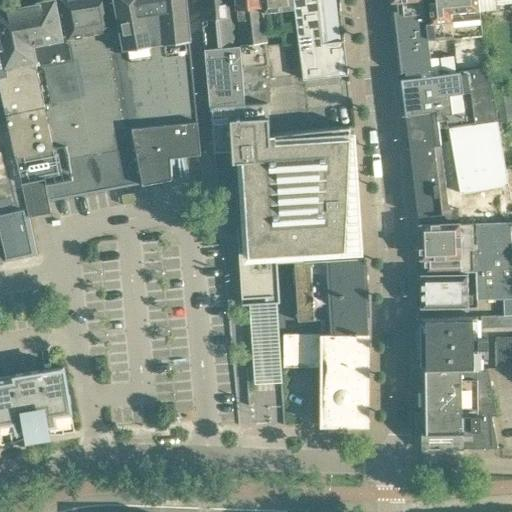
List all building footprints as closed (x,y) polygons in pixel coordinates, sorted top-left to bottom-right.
[(57,0),(23,6),(0,10),(0,90),(9,131),(21,182),(22,187),(25,201),(29,216),(51,212),(49,201),(99,192),(96,177),(93,162),(82,102),(73,57),(62,0),(57,0)] [(96,177),(99,192),(172,178),(171,156),(201,153),(185,0),(62,0),(73,57),(82,102),(93,162),(96,177)] [(228,0),(201,0),(204,20),(205,21),(202,21),(209,104),(245,102),(239,45),(233,46),(228,0)] [(260,0),(234,0),(235,8),(236,8),(239,45),(245,102),(267,102),(270,102),(269,78),(268,78),(268,64),(266,44),(262,12),(260,0)] [(293,0),(260,0),(262,12),(268,11),(270,32),(282,31),(283,42),(266,44),(268,64),(268,78),(269,78),(302,74),(298,42),(295,11),(293,0)] [(339,0),(293,0),(295,11),(298,42),(302,74),(303,74),(303,79),(348,73),(339,0)] [(391,0),(391,1),(401,73),(427,70),(428,76),(433,75),(430,59),(422,0),(391,0)] [(478,0),(427,0),(432,39),(481,35),(478,0)] [(453,57),(441,58),(443,74),(455,72),(453,57)] [(430,59),(433,75),(443,74),(441,58),(430,59)] [(455,72),(443,74),(433,75),(428,76),(401,79),(418,216),(419,225),(457,223),(460,223),(450,144),(499,137),(488,67),(455,72)] [(0,251),(2,261),(36,255),(29,216),(25,201),(22,187),(21,182),(9,131),(0,90),(0,251)] [(511,107),(510,93),(493,96),(497,122),(511,119),(511,107)] [(267,102),(245,102),(209,104),(209,105),(210,105),(213,153),(232,152),(233,162),(242,161),(246,224),(237,225),(242,305),(249,304),(254,384),(282,383),(277,303),(280,302),(277,263),(294,262),(363,257),(362,248),(360,211),(346,212),(350,133),(355,133),(355,125),(353,125),(353,126),(269,134),(267,102)] [(134,192),(122,195),(123,198),(124,205),(133,203),(136,203),(134,192)] [(457,223),(419,225),(420,258),(423,258),(423,274),(467,272),(476,272),(477,301),(503,300),(504,316),(511,315),(511,256),(510,224),(504,224),(479,225),(458,225),(457,223)] [(363,257),(294,262),(298,321),(330,319),(331,333),(368,332),(366,316),(369,316),(365,263),(363,263),(363,257)] [(420,274),(420,308),(468,307),(467,272),(423,274),(420,274)] [(481,316),(481,328),(511,327),(511,315),(504,316),(481,316)] [(473,317),(420,317),(421,368),(473,367),(473,347),(488,347),(488,334),(478,334),(478,338),(473,338),(473,317)] [(284,335),(284,367),(322,367),(321,425),(355,425),(355,420),(362,409),(368,409),(368,332),(331,333),(331,335),(322,335),(284,335)] [(509,364),(509,337),(495,338),(496,364),(509,364)] [(0,440),(1,441),(1,443),(0,443),(0,444),(4,444),(4,443),(3,443),(2,441),(74,429),(63,367),(41,371),(41,370),(12,375),(13,376),(0,377),(0,440)] [(473,367),(421,368),(422,450),(497,448),(491,416),(496,416),(487,367),(473,367)]
